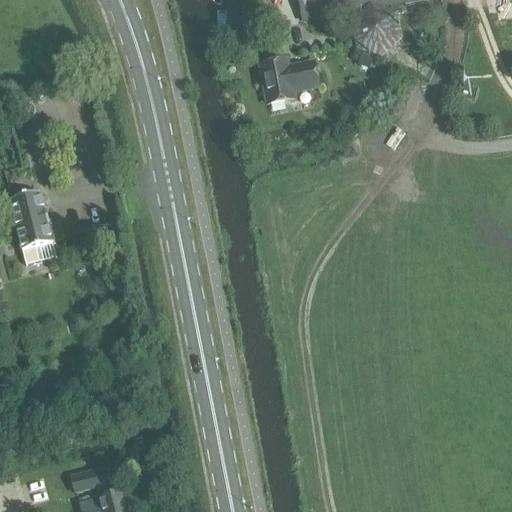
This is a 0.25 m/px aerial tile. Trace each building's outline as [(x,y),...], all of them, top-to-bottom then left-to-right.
[(298,0),(302,24),(365,12),(379,9),(428,0),(298,0)] [(398,15),(379,9),(365,12),(350,25),(356,53),(382,62),(404,43),(398,15)] [(292,95),(318,90),(313,66),(287,71),(286,64),(260,68),(267,107),(293,103),(292,95)] [(40,197),(9,204),(20,255),(23,255),(26,268),(54,261),(40,197)] [(80,511),(129,511),(125,495),(109,499),(106,488),(108,488),(103,471),(71,480),(76,497),(95,491),(98,502),(79,507),(80,511)]
